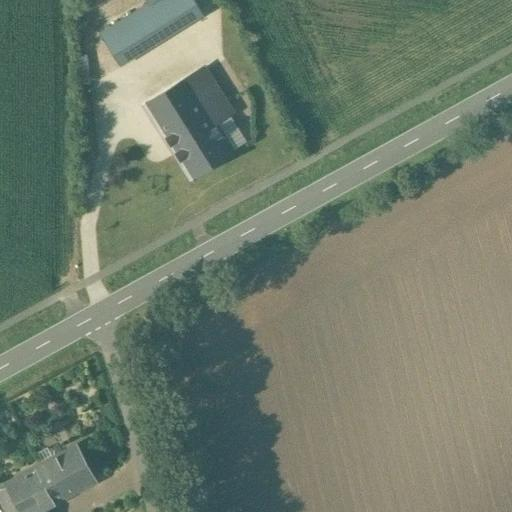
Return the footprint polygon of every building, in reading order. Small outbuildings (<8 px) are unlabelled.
[(192,0),(156,0),(142,9),(161,40),(202,14),(192,0)] [(142,9),(101,35),(120,65),(161,40),(142,9)] [(92,68),(85,72),(89,79),(96,74),(92,68)] [(231,112),(204,69),(187,80),(204,109),(214,123),(231,112)] [(187,80),(146,106),(163,133),(164,134),(204,109),(187,80)] [(204,109),(164,134),(163,133),(158,137),(161,142),(166,139),(190,177),(231,151),(214,123),(204,109)] [(76,446),(0,487),(0,500),(6,511),(37,511),(95,481),(76,446)]
